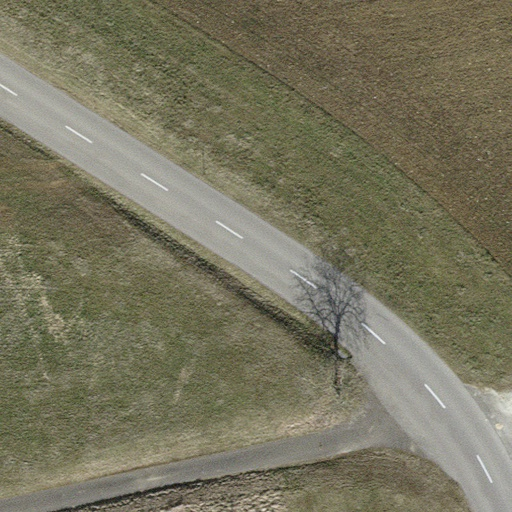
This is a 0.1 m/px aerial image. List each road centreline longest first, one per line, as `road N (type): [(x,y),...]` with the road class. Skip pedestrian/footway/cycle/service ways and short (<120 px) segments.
road 1 (tertiary): [(508,511),(456,427),(345,309),(0,90)]
road 2 (track): [(511,407),(456,427),(0,511)]
